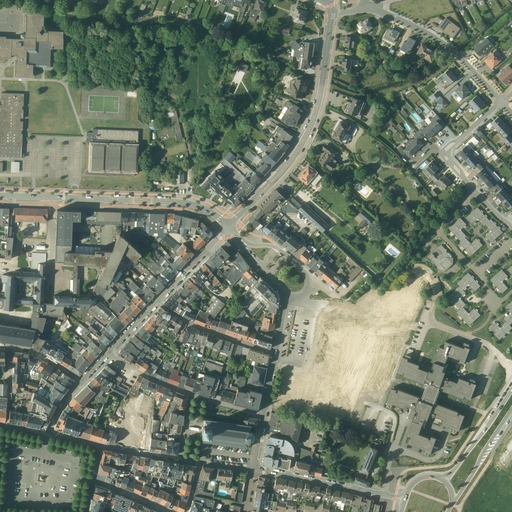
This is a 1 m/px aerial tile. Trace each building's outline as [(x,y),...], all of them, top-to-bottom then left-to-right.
[(233,4),(240,6),(242,0),(230,0),(229,0),(222,0),(218,11),(222,13),(225,5),(232,7),(233,4)] [(242,0),(240,6),(239,11),(243,13),(244,9),(246,9),(248,4),(250,0),(249,0),(242,0)] [(254,22),(258,14),(261,16),(263,12),(264,8),(267,2),(262,0),(257,0),(254,7),(253,7),(249,15),(249,16),(248,19),(254,22)] [(460,0),(451,0),(452,1),(454,1),(455,5),(459,7),(460,11),(463,10),(462,6),(460,0)] [(308,11),(298,9),(295,17),(294,21),(299,23),(299,21),(305,23),(308,11)] [(62,38),(63,31),(47,30),(47,32),(44,31),(41,34),(39,31),(42,29),(42,26),(43,26),(43,13),(37,13),(37,12),(26,12),(24,13),(25,15),(26,16),(25,34),(20,34),(20,38),(5,38),(5,36),(0,35),(0,57),(11,58),(11,54),(14,55),(16,57),(16,60),(15,60),(14,76),(21,76),(32,77),(33,75),(33,74),(32,73),(32,66),(51,67),(52,48),(59,48),(60,50),(61,50),(62,49),(63,38),(62,38)] [(446,17),(438,27),(453,38),(460,28),(446,17)] [(359,24),(358,24),(359,27),(359,28),(358,28),(358,29),(358,30),(358,31),(359,32),(359,33),(360,33),(372,27),(370,23),(369,23),(367,21),(364,22),(364,21),(363,22),(362,22),(361,22),(360,22),(360,23),(359,23),(359,24)] [(281,33),(288,35),(290,28),(283,26),(281,33)] [(388,28),(384,37),(393,42),(396,38),(400,32),(392,29),(392,30),(388,28)] [(356,37),(346,36),(345,48),(359,50),(359,48),(358,48),(359,43),(356,43),(356,37)] [(409,52),(416,40),(409,37),(406,42),(404,41),(400,49),(406,52),(406,50),(409,52)] [(493,44),(488,39),(489,38),(487,37),(486,37),(484,39),(484,40),(481,42),(473,49),(480,56),(493,44)] [(313,59),(316,43),(306,42),(305,42),(304,39),(299,43),(296,40),(294,41),(293,40),(290,43),(293,48),(292,55),(300,57),(313,59)] [(422,43),(416,53),(425,58),(431,48),(422,43)] [(431,48),(425,58),(432,62),(434,59),(437,60),(440,54),(438,53),(438,52),(431,48)] [(503,58),(496,49),(484,60),(491,69),(503,58)] [(409,59),(404,56),(400,62),(406,65),(409,60),(409,59)] [(313,59),(300,57),(299,66),(302,66),(301,68),(308,69),(308,67),(313,68),(314,59),(313,59)] [(358,66),(359,60),(343,57),(342,66),(344,66),(344,70),(352,71),(352,65),(358,66)] [(238,69),(245,73),(247,67),(240,64),(238,69)] [(511,68),(508,65),(503,70),(502,69),(500,71),(500,73),(501,73),(498,76),(506,85),(511,79),(511,68)] [(457,78),(449,69),(442,74),(445,77),(442,80),(447,85),(450,83),(451,83),(457,78)] [(445,77),(442,74),(436,80),(439,83),(442,80),(445,77)] [(294,98),(302,99),(302,97),(303,98),(304,91),(306,92),(308,86),(309,87),(310,81),(297,78),(296,83),(292,82),(292,83),(291,82),(290,87),(292,87),(291,95),(295,95),(294,98)] [(471,91),(463,82),(454,90),(456,92),(456,93),(459,96),(459,95),(462,99),(471,91)] [(437,91),(430,97),(433,101),(434,99),(436,101),(441,97),(439,95),(439,94),(437,91)] [(23,93),(1,92),(0,104),(0,108),(0,114),(0,156),(8,157),(11,157),(21,158),(21,145),(22,145),(22,133),(21,133),(21,130),(22,130),(22,120),(19,120),(19,118),(23,118),(23,109),(22,109),(22,106),(23,106),(23,93)] [(484,104),(476,95),(469,102),(468,103),(470,105),(471,104),(472,105),(471,106),(471,107),(472,107),(472,108),(473,108),(474,108),(477,111),(484,104)] [(346,108),(344,111),(348,113),(349,112),(356,114),(355,116),(360,118),(366,102),(354,97),(352,102),(349,101),(346,108)] [(437,104),(442,109),(448,104),(442,98),(437,104)] [(286,106),(300,115),(303,110),(299,108),(300,107),(289,101),(286,106)] [(282,112),(299,121),(301,118),(300,118),(301,116),(300,115),(286,106),(282,111),(282,112)] [(291,123),(296,126),(299,121),(282,112),(279,117),(281,118),(280,119),(290,125),(291,123)] [(428,124),(435,132),(442,126),(439,123),(442,120),(436,114),(430,119),(427,117),(424,119),(428,124)] [(175,138),(182,137),(177,115),(170,117),(175,138)] [(498,130),(505,124),(498,116),(491,123),(493,125),(493,126),(492,126),(492,127),(493,127),(493,128),(494,128),(495,128),(498,130)] [(347,132),(351,125),(340,120),(337,126),(338,126),(336,130),(335,130),(331,136),(342,142),(343,141),(347,143),(350,137),(349,136),(350,134),(347,132)] [(420,129),(417,131),(422,137),(425,135),(429,138),(435,132),(428,124),(425,127),(423,125),(420,128),(420,129)] [(505,142),(511,137),(508,134),(511,131),(505,124),(498,130),(497,131),(504,138),(502,139),(505,142)] [(280,138),(287,143),(289,141),(291,139),(293,136),(287,131),(279,125),(273,135),(277,137),(280,138)] [(137,141),(138,130),(92,128),(92,132),(86,132),(86,139),(85,139),(85,141),(89,145),(88,167),(85,170),(85,174),(134,176),(134,172),(137,172),(138,141),(137,141)] [(485,136),(480,130),(477,133),(482,139),(485,136)] [(408,141),(416,150),(423,144),(419,140),(422,137),(417,131),(414,134),(416,136),(412,140),(410,138),(408,141)] [(482,139),(477,133),(474,135),(479,141),(478,142),(481,145),(484,142),(482,139)] [(276,143),(286,151),(290,145),(287,143),(280,138),(277,137),(276,139),(278,140),(276,143)] [(263,150),(278,161),(286,151),(276,143),(273,141),(270,145),(269,145),(268,145),(267,146),(260,140),(257,144),(263,150)] [(416,150),(408,141),(406,143),(407,144),(405,146),(406,147),(404,149),(401,146),(398,149),(403,155),(406,152),(409,156),(416,150)] [(339,152),(326,143),(325,145),(324,144),(323,146),(323,147),(322,149),(325,151),(318,161),(322,163),(321,164),(324,165),(330,170),(337,160),(334,158),(339,152)] [(468,143),(466,146),(470,150),(472,148),(474,151),(475,151),(468,143)] [(458,152),(465,160),(474,151),(472,148),(470,150),(466,146),(458,152)] [(341,149),(348,155),(349,153),(343,147),(341,149)] [(266,162),(272,167),(278,161),(263,150),(258,155),(262,159),(266,162)] [(474,151),(465,160),(471,167),(475,164),(477,167),(483,162),(477,155),(479,154),(476,150),(475,151),(474,151)] [(234,157),(229,152),(223,158),(228,163),(234,157)] [(264,164),(266,162),(262,159),(256,166),(259,169),(261,167),(260,165),(262,162),(264,164)] [(19,162),(11,161),(10,167),(11,167),(10,172),(19,172),(19,162)] [(433,179),(439,174),(436,171),(439,168),(432,161),(424,168),(428,171),(426,173),(432,180),(433,179)] [(265,174),(272,167),(266,162),(264,164),(262,162),(260,165),(261,167),(259,169),(264,173),(265,174)] [(489,168),(483,162),(477,167),(480,170),(477,173),(483,180),(493,172),(490,168),(489,168)] [(309,163),(298,176),(301,178),(300,179),(304,182),(307,185),(309,183),(313,186),(322,176),(318,172),(319,171),(309,163)] [(250,169),(243,176),(244,177),(254,187),(261,178),(260,177),(254,171),(250,169)] [(175,170),(174,170),(174,183),(183,183),(183,170),(181,170),(175,170)] [(232,186),(214,170),(200,185),(205,189),(208,186),(223,200),(231,192),(228,190),(232,186)] [(493,172),(483,180),(490,188),(494,185),(496,188),(502,182),(505,180),(503,177),(500,180),(500,179),(500,178),(494,171),(493,172)] [(443,188),(451,182),(448,178),(448,179),(444,174),(441,177),(439,174),(433,179),(439,186),(440,185),(443,188)] [(246,194),(254,187),(244,177),(240,181),(237,185),(246,194)] [(502,182),(496,188),(499,191),(495,194),(502,201),(510,195),(507,191),(509,190),(502,182)] [(240,201),(246,194),(237,185),(235,183),(232,186),(228,190),(231,192),(240,201)] [(430,191),(433,196),(435,195),(436,195),(438,193),(434,188),(430,191)] [(277,214),(282,210),(284,212),(296,212),(298,210),(288,200),(276,189),(259,206),(265,211),(267,214),(270,217),(276,212),(277,214)] [(234,206),(240,201),(231,192),(223,200),(229,203),(232,206),(234,206)] [(511,196),(510,195),(502,201),(509,209),(511,205),(511,196)] [(297,206),(299,204),(293,196),(291,198),(297,206)] [(298,209),(322,232),(329,225),(305,202),(298,209)] [(251,214),(257,219),(265,211),(259,206),(251,214)] [(8,223),(8,225),(4,258),(11,259),(13,236),(11,236),(12,226),(12,214),(12,208),(9,207),(8,216),(8,223)] [(472,212),(477,218),(479,218),(483,214),(483,213),(477,207),(472,212)] [(15,208),(15,214),(15,220),(47,221),(47,209),(15,208)] [(55,243),(71,244),(71,223),(120,224),(121,211),(56,209),(55,243)] [(359,224),(363,227),(367,223),(368,224),(373,218),(363,209),(358,214),(363,219),(359,224)] [(265,211),(257,219),(260,221),(263,218),(267,214),(265,211)] [(158,232),(159,213),(149,212),(148,233),(148,234),(153,234),(158,235),(157,232),(158,232)] [(477,218),(472,212),(466,218),(472,224),(477,220),(477,218)] [(167,213),(163,213),(163,232),(166,232),(167,222),(168,222),(168,229),(169,229),(169,232),(173,232),(173,213),(167,213)] [(253,224),(258,229),(261,226),(263,224),(260,221),(257,219),(251,214),(247,218),(253,225),(253,224)] [(483,214),(479,218),(478,220),(484,225),(485,224),(489,220),(484,214),(483,214)] [(186,216),(180,215),(177,227),(180,228),(179,233),(181,234),(186,216)] [(192,218),(186,216),(181,234),(185,234),(186,228),(189,229),(189,228),(192,218)] [(454,223),(460,228),(461,228),(466,224),(460,217),(454,223)] [(196,225),(198,219),(192,218),(189,228),(191,228),(190,231),(189,231),(188,234),(194,234),(195,229),(196,225)] [(211,231),(199,219),(198,219),(196,225),(209,237),(211,234),(211,231)] [(264,228),(269,232),(278,221),(276,219),(274,221),(272,219),(264,228)] [(489,220),(485,224),(490,229),(492,230),(496,226),(496,225),(491,219),(489,220)] [(269,232),(273,236),(283,224),(278,220),(278,221),(269,232)] [(455,234),(459,230),(460,228),(454,223),(449,228),(454,234),(455,234)] [(273,236),(278,239),(285,231),(288,227),(285,225),(285,226),(283,224),(273,236)] [(205,241),(209,237),(196,225),(195,229),(200,233),(199,235),(205,241)] [(496,226),(492,230),(492,232),(497,237),(503,232),(497,226),(496,226)] [(455,235),(460,241),(465,237),(466,236),(461,230),(459,230),(455,234),(455,235)] [(283,243),(290,236),(287,234),(288,233),(285,231),(278,239),(283,243)] [(497,237),(492,232),(490,231),(485,236),(491,242),(497,237)] [(175,250),(185,262),(193,253),(182,243),(180,245),(177,243),(176,244),(165,235),(163,232),(158,232),(157,232),(158,235),(172,247),(175,250)] [(53,304),(63,304),(68,305),(81,306),(89,306),(95,300),(95,297),(79,296),(79,278),(76,278),(76,263),(104,265),(98,278),(111,284),(112,282),(113,280),(112,279),(110,278),(122,251),(133,261),(140,252),(118,233),(112,246),(111,250),(100,249),(100,247),(75,245),(74,251),(70,251),(71,244),(55,243),(54,261),(63,262),(72,263),(72,279),(69,279),(69,291),(72,291),(72,296),(53,294),(53,298),(53,304)] [(200,245),(205,241),(199,235),(194,234),(191,237),(200,245)] [(293,252),(305,241),(306,240),(298,234),(295,237),(292,234),(290,236),(283,243),(284,244),(287,247),(288,247),(293,252)] [(196,250),(200,245),(191,237),(190,237),(190,239),(189,238),(187,240),(196,250)] [(465,248),(470,244),(470,242),(465,237),(460,241),(459,242),(465,248)] [(472,242),(472,244),(477,250),(482,245),(477,238),(472,242)] [(230,255),(236,250),(226,240),(220,245),(230,255)] [(293,252),(299,257),(307,247),(305,245),(307,243),(305,241),(293,252)] [(417,243),(411,249),(414,253),(420,247),(417,243)] [(299,257),(306,262),(314,251),(316,249),(311,245),(310,244),(307,247),(299,257)] [(471,255),(477,250),(472,244),(470,244),(465,248),(465,249),(471,255)] [(248,266),(236,250),(230,255),(220,245),(214,251),(224,263),(226,261),(227,262),(229,259),(234,263),(243,272),(248,266)] [(432,253),(428,257),(432,261),(432,263),(434,263),(437,266),(436,268),(437,269),(440,269),(446,270),(453,264),(453,257),(452,257),(452,255),(449,252),(446,252),(447,250),(442,245),(438,248),(440,251),(441,251),(442,252),(441,253),(440,253),(437,256),(437,258),(435,257),(434,256),(434,255),(432,253)] [(175,272),(180,266),(173,260),(169,255),(160,246),(156,250),(170,263),(168,265),(175,272)] [(180,266),(185,262),(175,250),(172,247),(170,248),(174,251),(173,252),(172,252),(169,255),(173,260),(180,266)] [(170,263),(156,250),(154,252),(156,255),(159,258),(159,259),(158,261),(161,264),(164,267),(164,266),(173,274),(175,272),(168,265),(170,263)] [(15,279),(14,297),(16,297),(17,280),(34,281),(33,294),(43,295),(44,279),(44,272),(45,273),(46,252),(31,251),(30,271),(13,270),(13,274),(13,279),(15,279)] [(224,263),(214,251),(211,255),(219,265),(220,264),(221,265),(224,263)] [(306,262),(311,267),(320,257),(315,252),(314,251),(306,262)] [(311,267),(316,271),(328,257),(323,254),(320,257),(311,267)] [(219,265),(211,255),(208,257),(216,266),(217,265),(218,266),(219,265)] [(168,279),(173,274),(164,266),(164,267),(161,264),(159,266),(149,256),(148,257),(147,258),(148,259),(168,279)] [(316,271),(321,274),(328,266),(333,259),(329,256),(328,257),(316,271)] [(216,266),(208,257),(206,259),(214,269),(220,277),(222,275),(218,271),(219,270),(216,266)] [(355,269),(358,265),(350,257),(346,261),(355,269)] [(134,266),(138,261),(135,259),(128,267),(130,269),(133,265),(134,266)] [(165,282),(168,279),(148,259),(145,262),(151,269),(165,282)] [(214,269),(206,259),(203,262),(211,272),(214,269)] [(211,272),(203,262),(198,267),(213,285),(215,287),(220,283),(214,274),(211,276),(213,279),(211,280),(209,277),(212,273),(211,272)] [(240,276),(243,272),(234,263),(227,271),(225,269),(222,273),(232,285),(240,276)] [(362,269),(358,265),(355,269),(347,277),(351,281),(362,269)] [(253,271),(248,266),(243,272),(240,276),(242,278),(241,279),(242,279),(238,283),(242,286),(247,278),(253,271)] [(328,266),(321,274),(329,281),(336,272),(328,266)] [(213,285),(198,267),(193,272),(202,280),(203,279),(208,284),(209,282),(210,283),(208,286),(210,288),(211,287),(213,285)] [(341,267),(336,272),(329,281),(336,288),(344,279),(343,278),(346,274),(342,271),(344,269),(341,267)] [(163,284),(165,282),(151,269),(149,271),(163,284)] [(496,274),(501,280),(503,280),(508,276),(502,269),(496,274)] [(118,270),(112,279),(113,280),(112,282),(115,283),(117,280),(119,277),(121,273),(122,272),(118,270)] [(155,292),(163,284),(149,271),(144,276),(141,274),(138,277),(141,279),(143,281),(155,292)] [(252,284),(259,277),(253,271),(247,278),(242,286),(244,287),(244,288),(246,290),(246,289),(246,290),(247,289),(248,291),(252,284)] [(210,288),(208,286),(202,280),(193,272),(190,275),(202,287),(205,289),(207,291),(210,288)] [(298,283),(300,276),(299,274),(298,273),(296,272),(295,272),(293,272),(291,272),(290,273),(289,274),(288,276),(288,277),(287,279),(294,284),(298,283)] [(468,272),(463,278),(468,283),(469,283),(474,279),(468,272)] [(13,279),(13,274),(1,274),(1,282),(2,282),(2,292),(0,291),(0,299),(4,300),(3,308),(13,309),(13,305),(14,297),(15,279),(13,279)] [(496,274),(490,280),(496,286),(501,282),(501,280),(496,274)] [(200,289),(202,287),(190,275),(188,278),(200,289)] [(150,297),(155,292),(143,281),(141,284),(134,277),(132,280),(150,297)] [(258,290),(265,282),(259,277),(252,284),(248,291),(247,293),(252,299),(253,298),(258,290)] [(115,283),(112,282),(111,284),(98,278),(92,290),(95,297),(95,300),(97,298),(101,294),(104,297),(106,299),(115,291),(117,294),(122,289),(118,285),(118,286),(115,283)] [(205,294),(200,289),(188,278),(182,283),(189,290),(192,292),(196,295),(198,294),(202,297),(205,294)] [(457,283),(460,286),(463,290),(468,285),(468,283),(463,278),(457,283)] [(475,279),(474,279),(469,283),(469,285),(474,291),(480,285),(475,279)] [(117,280),(115,283),(118,286),(118,285),(122,289),(126,292),(125,294),(131,299),(140,308),(143,305),(129,291),(121,284),(117,280)] [(145,302),(150,297),(132,280),(127,285),(132,289),(145,302)] [(409,280),(385,348),(388,349),(386,357),(395,360),(403,337),(404,337),(406,331),(403,330),(413,303),(412,302),(413,298),(417,287),(421,288),(423,282),(418,280),(417,282),(409,280)] [(274,299),(277,301),(278,297),(278,295),(275,292),(265,282),(258,290),(253,298),(263,305),(266,303),(269,298),(271,295),(275,298),(274,299)] [(503,282),(501,282),(496,286),(496,287),(502,293),(508,287),(503,282)] [(189,290),(182,283),(175,290),(186,301),(189,304),(196,295),(192,292),(190,294),(188,292),(189,290)] [(460,286),(454,291),(459,297),(461,297),(466,292),(463,290),(460,286)] [(126,292),(122,289),(117,294),(115,296),(117,298),(121,293),(124,296),(125,294),(126,292)] [(143,305),(145,302),(132,289),(129,291),(143,305)] [(186,301),(175,290),(171,294),(184,308),(187,305),(185,303),(186,301)] [(115,291),(106,299),(109,303),(115,296),(117,294),(115,291)] [(454,303),(459,299),(459,297),(454,291),(448,297),(454,303)] [(124,301),(127,299),(124,296),(121,293),(117,298),(115,296),(109,303),(110,304),(118,311),(122,307),(121,307),(123,304),(125,307),(128,304),(124,301)] [(43,295),(33,294),(33,298),(32,306),(32,310),(38,310),(38,311),(42,311),(43,298),(43,295)] [(176,305),(181,309),(184,311),(185,310),(185,309),(184,308),(171,294),(167,298),(176,305)] [(192,320),(203,325),(207,316),(209,313),(214,316),(224,303),(216,296),(212,301),(211,303),(205,312),(200,309),(196,315),(192,320)] [(16,297),(14,297),(13,305),(32,306),(33,298),(16,297)] [(109,303),(106,299),(104,297),(100,300),(108,308),(109,308),(108,306),(110,304),(109,303)] [(0,322),(0,339),(1,340),(30,344),(38,349),(43,340),(47,336),(49,334),(41,332),(45,316),(42,315),(43,314),(65,315),(63,310),(63,307),(63,304),(53,304),(53,298),(43,298),(42,311),(38,311),(38,310),(32,310),(30,327),(8,324),(0,322)] [(103,325),(113,335),(124,324),(108,308),(100,300),(97,298),(95,300),(89,306),(81,306),(76,312),(88,322),(93,316),(95,318),(103,325)] [(172,309),(179,313),(181,309),(176,305),(167,298),(163,302),(172,309)] [(269,311),(275,312),(276,312),(277,305),(276,305),(277,303),(269,298),(266,303),(268,304),(267,305),(265,308),(266,308),(267,309),(270,309),(269,311)] [(128,304),(136,312),(140,308),(131,299),(129,301),(127,299),(124,301),(128,304)] [(459,299),(454,303),(460,309),(463,307),(466,304),(461,299),(459,299)] [(108,308),(124,324),(128,321),(118,311),(110,304),(108,306),(109,308),(108,308)] [(118,311),(128,321),(136,312),(128,304),(125,307),(123,309),(122,307),(118,311)] [(163,317),(167,311),(159,306),(155,311),(162,317),(162,318),(163,317)] [(463,319),(468,314),(468,312),(463,307),(460,309),(457,312),(463,319)] [(242,308),(234,316),(238,320),(246,312),(244,310),(242,308)] [(470,314),(474,320),(480,314),(474,308),(470,312),(470,314)] [(268,321),(274,323),(275,312),(269,311),(270,309),(267,309),(267,312),(265,311),(263,316),(269,318),(268,321)] [(159,320),(167,325),(170,322),(164,318),(163,320),(161,318),(162,317),(155,311),(152,314),(159,320)] [(164,318),(170,322),(172,323),(176,317),(167,311),(163,317),(164,318)] [(174,335),(182,321),(179,319),(175,325),(173,328),(167,325),(159,320),(152,314),(149,317),(156,323),(164,328),(174,335)] [(468,314),(463,319),(469,325),(474,320),(470,314),(468,314)] [(203,325),(209,327),(212,319),(212,318),(207,316),(203,325)] [(261,326),(263,327),(272,329),(274,323),(268,321),(269,318),(263,316),(262,316),(261,323),(261,326)] [(156,323),(149,317),(146,320),(155,328),(162,332),(164,328),(156,323)] [(209,327),(216,329),(218,321),(212,319),(209,327)] [(223,332),(224,332),(227,322),(219,319),(218,321),(216,329),(223,332)] [(233,334),(245,339),(248,330),(251,326),(228,319),(227,322),(224,332),(232,335),(233,334)] [(155,328),(146,320),(142,325),(149,332),(154,328),(155,329),(154,330),(158,333),(162,336),(163,333),(162,332),(155,328)] [(495,322),(488,328),(494,334),(499,328),(499,326),(495,322)] [(501,328),(505,333),(506,333),(511,327),(509,324),(506,322),(501,327),(501,328)] [(83,340),(98,352),(101,349),(83,332),(86,328),(80,323),(74,330),(80,334),(85,339),(83,340)] [(330,343),(309,409),(321,413),(326,398),(331,399),(330,395),(332,388),(331,388),(333,382),(336,382),(340,368),(347,368),(340,391),(354,395),(357,386),(364,386),(367,378),(364,377),(366,369),(387,376),(389,368),(392,368),(391,362),(350,349),(349,347),(356,327),(341,323),(334,343),(330,343)] [(98,337),(106,344),(110,339),(102,332),(99,335),(97,333),(98,331),(89,324),(86,328),(98,337)] [(256,331),(258,325),(255,324),(253,328),(252,331),(248,330),(245,339),(252,341),(253,337),(256,331)] [(102,332),(110,339),(113,335),(103,325),(99,329),(102,332)] [(149,332),(142,325),(139,328),(148,336),(151,334),(149,332)] [(185,342),(190,328),(185,326),(184,330),(182,332),(181,332),(177,341),(180,343),(181,341),(185,342)] [(185,342),(190,343),(195,328),(191,326),(190,328),(185,342)] [(49,334),(47,336),(51,339),(50,341),(51,343),(44,353),(60,362),(64,356),(67,351),(58,345),(55,344),(56,342),(60,337),(63,332),(56,327),(49,334)] [(83,332),(101,349),(106,344),(98,337),(86,328),(83,332)] [(148,336),(139,328),(136,331),(145,339),(151,344),(153,342),(149,338),(148,339),(147,338),(148,336)] [(190,343),(194,345),(198,329),(195,328),(190,343)] [(505,333),(501,328),(499,328),(494,334),(499,339),(505,334),(505,333)] [(194,345),(198,346),(199,343),(203,331),(198,329),(194,345)] [(145,339),(136,331),(134,334),(141,340),(152,348),(154,346),(151,344),(145,339)] [(256,331),(253,337),(270,342),(271,336),(262,333),(256,331)] [(210,347),(214,336),(214,335),(207,333),(204,345),(210,347)] [(134,334),(131,337),(138,343),(150,351),(153,353),(155,355),(157,352),(152,348),(141,340),(134,334)] [(43,340),(38,349),(44,353),(51,343),(50,341),(51,339),(47,336),(43,340)] [(219,347),(222,339),(214,336),(210,347),(218,350),(219,347)] [(75,342),(94,356),(98,352),(83,340),(79,337),(77,339),(75,337),(73,339),(75,342)] [(131,337),(128,340),(145,353),(147,355),(150,351),(138,343),(131,337)] [(253,337),(252,341),(269,347),(270,342),(253,337)] [(226,354),(229,342),(222,339),(219,347),(222,348),(221,352),(226,354)] [(145,358),(150,361),(152,358),(150,357),(147,355),(145,353),(128,340),(120,349),(126,353),(128,351),(137,358),(139,354),(145,358)] [(461,424),(465,414),(459,412),(459,414),(457,413),(458,410),(434,401),(439,388),(463,397),(464,395),(466,395),(465,397),(470,399),(476,383),(471,381),(470,383),(469,382),(470,381),(459,377),(457,381),(448,378),(448,377),(444,375),(448,363),(445,362),(448,354),(458,358),(459,357),(460,358),(459,361),(464,363),(470,347),(465,345),(464,347),(446,340),(444,345),(444,346),(444,347),(440,345),(432,367),(403,356),(397,371),(402,373),(403,371),(405,372),(404,375),(428,384),(423,397),(398,388),(397,391),(396,390),(397,388),(391,386),(386,402),(387,402),(392,404),(393,403),(404,407),(405,404),(412,407),(410,412),(408,417),(412,419),(406,434),(411,436),(410,437),(409,437),(407,442),(425,448),(423,452),(428,454),(429,452),(431,452),(437,437),(431,435),(430,438),(429,438),(429,436),(419,433),(422,425),(425,426),(429,415),(433,416),(434,415),(443,418),(442,421),(453,425),(451,429),(456,431),(457,429),(458,429),(461,424)] [(80,354),(89,362),(94,356),(75,342),(73,345),(70,342),(68,344),(80,354)] [(231,359),(235,343),(229,342),(226,354),(225,355),(226,355),(229,356),(229,358),(231,359)] [(240,352),(242,346),(235,343),(231,359),(233,359),(234,357),(238,359),(240,352)] [(76,359),(80,354),(68,344),(65,348),(70,352),(69,352),(72,355),(71,356),(76,359)] [(266,364),(268,354),(248,348),(246,354),(245,357),(252,359),(254,360),(266,364)] [(118,355),(122,358),(126,353),(120,349),(117,353),(118,355)] [(128,351),(126,353),(122,358),(126,361),(128,362),(132,364),(137,358),(128,351)] [(36,357),(30,353),(28,358),(27,360),(26,367),(24,373),(28,374),(29,369),(32,365),(36,357)] [(73,365),(81,371),(89,362),(80,354),(76,359),(73,363),(74,363),(73,365)] [(139,354),(137,358),(132,364),(137,367),(145,358),(139,354)] [(60,362),(67,367),(71,362),(72,360),(68,358),(69,357),(66,355),(65,356),(64,356),(60,362)] [(41,360),(36,357),(32,365),(37,368),(41,360)] [(142,370),(150,361),(145,358),(137,367),(142,370)] [(41,360),(37,368),(35,371),(39,372),(40,373),(41,371),(40,371),(43,366),(44,367),(47,362),(41,360)] [(155,376),(159,377),(163,370),(167,364),(169,361),(168,360),(166,362),(165,361),(162,365),(159,368),(155,376)] [(215,373),(219,375),(222,366),(214,363),(206,360),(205,362),(204,365),(215,369),(214,373),(215,373)] [(253,365),(249,381),(253,382),(253,384),(254,384),(254,385),(256,385),(256,384),(258,385),(258,383),(262,384),(266,364),(254,360),(253,365)] [(157,366),(150,361),(142,370),(151,374),(157,366)] [(169,366),(167,370),(171,371),(172,368),(175,363),(172,361),(169,366)] [(41,377),(45,379),(46,377),(42,375),(44,373),(48,375),(48,373),(53,366),(47,362),(44,367),(43,366),(40,371),(41,371),(40,373),(39,372),(37,376),(41,378),(41,377)] [(79,374),(81,371),(73,365),(74,363),(73,363),(71,362),(67,367),(79,374)] [(116,375),(114,378),(120,381),(122,377),(116,374),(117,372),(106,364),(104,366),(116,375)] [(159,377),(162,379),(166,372),(167,370),(169,366),(167,364),(163,370),(159,377)] [(60,370),(53,366),(48,373),(55,377),(60,370)] [(111,376),(114,378),(116,375),(104,366),(101,369),(111,376)] [(155,376),(159,368),(157,366),(151,374),(155,376)] [(172,383),(177,384),(181,373),(182,371),(172,368),(171,371),(167,381),(169,382),(172,383)] [(101,369),(99,372),(108,379),(115,383),(118,385),(120,381),(114,378),(111,376),(101,369)] [(182,386),(191,390),(195,377),(192,376),(193,370),(189,369),(187,376),(182,386)] [(63,372),(60,370),(55,377),(54,378),(58,380),(61,376),(63,372)] [(162,379),(167,381),(171,371),(167,370),(166,372),(162,379)] [(195,377),(191,390),(197,392),(203,373),(197,371),(195,377)] [(12,381),(22,381),(23,373),(12,372),(12,381)] [(61,376),(71,382),(74,379),(63,372),(61,376)] [(99,372),(94,376),(101,383),(113,388),(115,383),(108,379),(99,372)] [(46,380),(64,392),(68,387),(67,386),(58,380),(54,378),(55,377),(48,373),(48,375),(46,377),(45,379),(46,380)] [(187,376),(181,373),(177,384),(182,386),(187,376)] [(203,373),(197,392),(208,395),(214,376),(203,373)] [(214,376),(208,395),(212,397),(219,375),(215,373),(214,376)] [(139,384),(142,376),(138,374),(127,393),(130,394),(136,395),(137,390),(139,384)] [(219,375),(212,397),(219,398),(225,378),(226,377),(219,375)] [(58,380),(67,386),(71,382),(61,376),(58,380)] [(96,387),(103,390),(108,392),(124,399),(126,395),(113,388),(101,383),(94,376),(90,381),(96,387)] [(145,388),(148,379),(142,376),(139,384),(141,385),(140,387),(143,387),(145,388)] [(225,378),(219,398),(226,400),(229,387),(226,386),(229,379),(225,378)] [(33,390),(36,391),(38,384),(39,383),(35,382),(36,382),(31,380),(30,381),(26,379),(24,385),(29,386),(29,387),(24,386),(23,389),(22,390),(27,392),(26,397),(27,398),(30,399),(33,390)] [(150,390),(154,382),(148,379),(145,388),(143,387),(141,392),(144,393),(148,395),(150,390)] [(48,390),(59,398),(64,392),(46,380),(44,383),(50,387),(48,390)] [(95,391),(101,394),(103,390),(96,387),(90,381),(86,384),(95,391)] [(154,392),(159,384),(154,382),(150,390),(153,392),(152,394),(150,393),(149,395),(153,397),(155,392),(154,392)] [(36,391),(56,404),(59,398),(48,390),(42,386),(38,384),(36,391)] [(80,390),(89,398),(91,395),(95,391),(86,384),(80,390)] [(159,400),(164,386),(159,384),(154,392),(155,392),(153,397),(155,398),(159,400)] [(229,387),(226,400),(232,402),(236,389),(237,386),(230,385),(229,387)] [(165,409),(173,390),(164,386),(159,400),(158,403),(161,404),(161,406),(157,413),(159,414),(162,415),(165,409)] [(246,388),(245,391),(243,405),(257,408),(260,392),(246,388)] [(232,402),(243,405),(245,391),(236,389),(232,402)] [(28,409),(25,424),(45,427),(56,404),(36,391),(33,390),(30,399),(33,399),(30,410),(28,409)] [(73,397),(83,405),(89,398),(80,390),(73,397)] [(141,392),(137,390),(136,395),(132,409),(128,432),(144,435),(147,415),(139,413),(140,410),(139,409),(144,393),(141,392)] [(167,409),(168,410),(176,391),(173,390),(165,409),(167,409)] [(101,394),(95,391),(91,395),(99,400),(100,400),(101,399),(103,395),(101,394)] [(179,405),(183,394),(176,391),(168,410),(176,412),(178,409),(179,405)] [(187,395),(183,394),(179,405),(178,409),(176,412),(183,414),(187,395)] [(85,415),(89,407),(88,406),(87,407),(83,405),(73,397),(67,404),(73,408),(79,412),(85,415)] [(19,409),(19,410),(21,411),(21,409),(22,409),(22,404),(23,404),(25,405),(26,402),(24,401),(23,401),(23,399),(20,399),(19,400),(17,400),(16,403),(19,404),(18,409),(19,409)] [(99,415),(103,404),(99,402),(96,409),(94,413),(99,415)] [(59,416),(64,418),(62,422),(64,422),(67,414),(68,414),(68,413),(73,408),(67,404),(65,406),(63,409),(59,416)] [(82,420),(77,434),(82,436),(87,422),(92,413),(92,412),(94,413),(96,409),(94,408),(93,408),(89,407),(85,415),(83,419),(82,420)] [(22,411),(20,423),(25,424),(28,409),(26,409),(26,412),(22,411)] [(181,423),(183,414),(176,412),(168,410),(167,409),(166,413),(164,413),(163,420),(168,421),(171,421),(173,421),(181,423)] [(295,417),(270,411),(267,429),(267,430),(289,437),(295,417)] [(64,422),(61,430),(77,434),(82,420),(68,414),(67,414),(64,422)] [(59,416),(54,427),(61,430),(64,422),(62,422),(64,418),(59,416)] [(244,416),(243,424),(250,425),(249,426),(255,427),(255,424),(256,418),(244,416)] [(295,417),(289,437),(302,441),(307,420),(295,417)] [(160,419),(157,419),(152,418),(151,431),(157,432),(161,432),(162,432),(164,425),(168,426),(168,421),(163,420),(160,419)] [(250,425),(243,424),(211,419),(204,418),(203,424),(201,434),(201,440),(208,441),(240,445),(240,446),(247,447),(247,441),(249,441),(252,440),(253,438),(254,436),(253,434),(253,432),(251,431),(249,430),(249,426),(250,425)] [(111,424),(104,442),(107,442),(114,424),(115,421),(113,420),(112,422),(111,424)] [(164,452),(171,453),(172,441),(173,432),(174,430),(172,430),(172,427),(170,427),(171,421),(168,421),(168,426),(167,433),(164,452)] [(179,431),(181,423),(173,421),(172,427),(172,430),(174,430),(179,431)] [(87,422),(82,436),(87,437),(92,424),(87,422)] [(103,429),(99,440),(104,442),(111,424),(108,423),(108,424),(105,423),(103,429)] [(92,424),(87,437),(99,440),(103,429),(97,427),(97,426),(92,424)] [(114,424),(107,442),(113,443),(117,431),(116,431),(117,428),(119,429),(120,427),(114,424)] [(144,435),(128,432),(126,445),(149,449),(150,439),(151,436),(144,435)] [(269,435),(266,436),(261,461),(263,463),(275,466),(277,456),(278,453),(279,453),(280,453),(280,452),(293,454),(293,453),(293,452),(293,451),(293,449),(293,448),(292,446),(292,445),(291,444),(290,443),(289,442),(289,441),(287,440),(286,439),(284,438),(283,438),(269,435)] [(372,446),(371,445),(362,467),(370,470),(371,467),(373,468),(379,452),(377,452),(379,448),(378,448),(381,443),(374,440),(372,446)] [(312,451),(310,450),(299,447),(298,451),(311,455),(312,451)] [(102,449),(100,458),(106,460),(109,461),(110,456),(111,450),(102,449)] [(121,463),(123,463),(126,453),(118,452),(111,450),(110,456),(115,457),(114,462),(119,463),(121,463)] [(134,462),(136,455),(126,453),(123,463),(122,466),(126,467),(130,468),(132,465),(127,464),(127,462),(132,463),(133,461),(134,462)] [(134,473),(139,455),(136,455),(134,462),(133,461),(132,463),(132,465),(130,468),(129,472),(134,473)] [(142,469),(144,456),(139,455),(134,473),(133,473),(138,474),(140,475),(142,469)] [(142,469),(140,475),(141,475),(142,471),(142,472),(143,472),(143,473),(144,473),(145,473),(146,474),(146,472),(150,457),(144,456),(142,469)] [(311,456),(309,463),(307,472),(313,474),(316,460),(316,459),(312,458),(312,457),(311,456)] [(154,458),(150,457),(146,472),(150,474),(154,458)] [(283,458),(281,467),(287,468),(290,458),(286,457),(286,459),(283,458)] [(162,460),(154,458),(150,474),(152,475),(150,481),(155,482),(156,480),(156,479),(157,480),(162,460)] [(162,460),(157,480),(162,482),(162,483),(166,473),(169,460),(162,459),(162,460)] [(295,459),(292,469),(307,472),(309,463),(295,459)] [(176,462),(169,460),(166,473),(169,475),(166,484),(171,485),(176,462)] [(322,461),(316,460),(313,474),(319,475),(322,463),(319,462),(322,463),(322,461)] [(105,463),(99,462),(97,471),(106,474),(111,476),(112,476),(113,473),(114,471),(118,473),(122,475),(128,477),(129,472),(130,468),(126,467),(125,469),(119,467),(119,468),(112,466),(112,465),(105,463)] [(183,463),(176,462),(171,485),(173,485),(173,484),(175,478),(180,480),(181,474),(183,463)] [(195,465),(188,464),(185,477),(184,481),(191,483),(195,465)] [(215,481),(217,468),(202,465),(198,477),(206,478),(215,481)] [(232,470),(217,468),(215,481),(214,482),(217,483),(217,481),(217,478),(223,479),(224,478),(225,478),(225,481),(225,482),(224,488),(228,489),(229,479),(230,479),(232,470)] [(106,474),(97,471),(96,476),(96,477),(100,478),(104,479),(106,474)] [(128,477),(124,486),(132,489),(136,479),(138,474),(133,473),(134,473),(129,472),(128,477)] [(139,492),(144,495),(150,481),(152,475),(150,474),(146,472),(146,474),(145,477),(143,481),(139,492)] [(118,473),(116,478),(114,483),(119,485),(122,475),(118,473)] [(356,474),(354,481),(368,486),(371,480),(356,474)] [(122,475),(119,485),(124,486),(128,477),(122,475)] [(257,483),(268,485),(268,483),(268,481),(267,481),(267,477),(258,475),(258,476),(258,477),(258,479),(257,480),(257,482),(257,483)] [(273,484),(273,487),(273,488),(276,489),(277,487),(279,488),(281,478),(278,477),(277,477),(275,477),(275,476),(275,478),(273,484)] [(202,490),(206,478),(198,477),(193,495),(212,498),(213,492),(209,491),(209,492),(202,490)] [(175,478),(173,484),(177,486),(189,489),(191,483),(184,481),(180,480),(175,478)] [(281,478),(279,488),(282,489),(282,490),(286,491),(286,489),(288,479),(287,479),(285,479),(282,478),(281,478)] [(143,481),(136,479),(132,489),(139,492),(143,481)] [(150,497),(155,499),(162,483),(162,482),(157,480),(156,479),(156,480),(158,481),(159,484),(157,489),(153,488),(150,497)] [(288,479),(286,489),(289,490),(288,491),(292,492),(293,489),(294,480),(294,481),(292,481),(292,480),(288,479)] [(293,489),(292,492),(296,493),(296,492),(299,493),(301,482),(300,482),(297,481),(294,480),(293,489)] [(150,497),(153,488),(155,482),(150,481),(144,495),(150,497)] [(301,482),(299,493),(303,493),(306,493),(306,492),(308,484),(304,483),(304,484),(301,484),(302,482),(301,482)] [(159,501),(166,484),(162,483),(155,499),(159,501)] [(256,490),(265,491),(265,488),(267,488),(267,486),(268,485),(257,483),(259,483),(258,486),(256,486),(256,490)] [(107,488),(95,484),(93,491),(106,494),(107,488)] [(159,501),(163,503),(168,491),(171,485),(166,484),(159,501)] [(306,492),(306,493),(306,495),(312,496),(312,495),(312,496),(314,485),(313,484),(311,484),(310,485),(308,484),(309,484),(308,484),(306,492)] [(163,503),(167,505),(175,489),(172,488),(173,485),(171,485),(168,491),(163,503)] [(314,485),(312,496),(319,497),(320,493),(321,489),(322,486),(318,486),(315,485),(314,485)] [(187,495),(189,489),(177,486),(176,490),(177,490),(180,491),(187,495)] [(324,492),(324,494),(323,497),(323,499),(327,500),(327,498),(330,499),(332,490),(329,490),(330,488),(326,487),(325,490),(324,492)] [(107,488),(106,494),(93,491),(92,497),(105,500),(113,503),(114,498),(109,495),(111,491),(110,489),(107,488)] [(332,490),(330,499),(330,500),(334,501),(336,503),(339,490),(338,490),(335,489),(335,490),(333,489),(332,488),(332,490)] [(167,505),(171,507),(175,497),(174,497),(177,490),(176,490),(175,489),(167,505)] [(180,491),(177,490),(174,497),(175,497),(171,507),(175,509),(180,491)] [(230,499),(241,502),(242,492),(231,490),(230,498),(231,499),(230,499)] [(254,497),(271,500),(272,493),(266,491),(265,491),(256,490),(254,497)] [(339,490),(336,503),(340,504),(339,505),(340,506),(339,508),(342,509),(343,504),(344,502),(345,491),(344,491),(342,491),(339,490)] [(125,511),(131,499),(111,491),(109,495),(114,498),(113,503),(111,507),(118,511),(125,511)] [(180,491),(175,509),(182,511),(187,495),(180,491)] [(351,493),(349,504),(352,505),(355,506),(357,494),(355,494),(352,493),(351,493)] [(357,494),(355,506),(362,507),(362,506),(363,506),(365,506),(363,511),(380,511),(381,511),(382,508),(382,504),(375,503),(375,504),(373,503),(374,499),(366,497),(366,498),(365,498),(364,498),(365,496),(357,494)] [(212,498),(193,495),(192,499),(197,500),(201,501),(204,502),(203,505),(211,507),(214,508),(216,499),(212,498)] [(105,505),(105,500),(92,497),(91,502),(105,505)] [(271,500),(254,497),(253,505),(256,506),(260,507),(275,510),(275,507),(276,501),(271,500)] [(134,511),(138,502),(131,499),(125,511),(130,511),(131,511),(134,511)] [(197,500),(192,499),(187,511),(193,511),(197,505),(196,505),(197,500)] [(276,501),(275,507),(281,509),(285,509),(285,507),(289,508),(292,508),(295,509),(296,502),(293,502),(290,501),(286,500),(286,503),(283,502),(282,502),(279,501),(278,501),(276,501)] [(193,511),(199,511),(203,505),(204,502),(201,501),(200,506),(197,505),(193,511)] [(105,505),(91,502),(90,507),(104,511),(104,510),(103,510),(105,505)] [(138,511),(142,504),(138,502),(134,511),(138,511)] [(238,511),(240,506),(229,503),(226,511),(238,511)]
